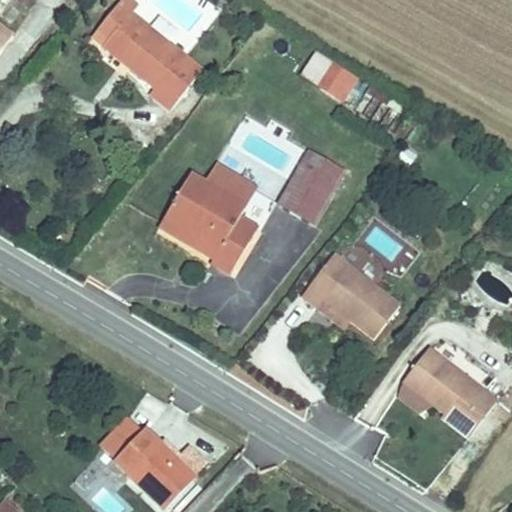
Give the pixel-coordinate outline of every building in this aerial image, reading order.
[(209,80),(140,26),(147,18),(131,5),(101,44),(140,74),(137,78),(159,96),(154,102),(177,120),(209,80)] [(0,24),(0,68),(21,41),(0,24)] [(342,106),(359,80),(314,52),(298,78),(342,106)] [(311,149),(279,201),(312,221),(344,169),(311,149)] [(251,201),(195,169),(164,222),(217,252),(213,259),(235,272),(262,224),(243,213),(251,201)] [(399,300),(332,253),(298,300),(315,313),(323,302),(373,337),(399,300)] [(496,402),(428,351),(402,385),(441,414),(436,420),(466,443),(496,402)] [(179,479),(125,432),(96,463),(149,511),(179,479)] [(0,502),(0,511),(19,511),(2,499),(0,502)]
